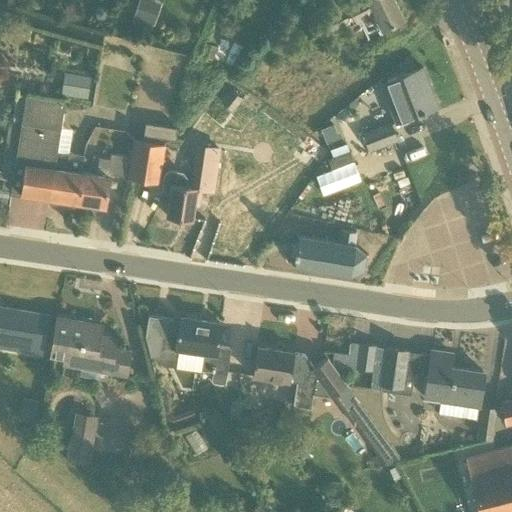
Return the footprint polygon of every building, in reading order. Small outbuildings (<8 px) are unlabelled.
[(157,14),(159,9),(149,5),(150,0),(139,0),(133,17),(133,18),(153,25),(154,21),(157,14)] [(360,53),(399,33),(393,22),(403,17),(394,0),(353,0),(338,8),(322,17),(331,34),(346,26),(360,53)] [(409,66),(414,64),(411,55),(405,58),(408,64),(409,66)] [(396,123),(439,106),(423,67),(381,84),(396,123)] [(91,76),(65,72),(61,94),(88,98),(91,76)] [(231,88),(221,101),(233,111),(243,98),(231,88)] [(78,201),(83,172),(86,155),(61,150),(57,150),(62,126),(66,100),(27,95),(22,122),(16,159),(11,191),(21,192),(21,193),(78,201)] [(16,159),(22,122),(13,121),(9,120),(4,157),(16,159)] [(176,139),(178,127),(146,122),(144,133),(176,139)] [(369,150),(397,139),(391,125),(364,136),(369,150)] [(159,182),(165,147),(135,142),(129,178),(159,182)] [(202,189),(205,190),(215,191),(221,147),(197,143),(190,186),(185,185),(187,177),(183,172),(170,170),(165,174),(163,186),(166,191),(171,191),(167,215),(170,216),(170,218),(180,219),(180,217),(192,219),(196,204),(200,204),(202,189)] [(350,152),(333,158),(328,160),(331,169),(354,161),(351,152),(350,152)] [(125,181),(132,158),(112,155),(111,161),(101,160),(98,174),(83,172),(78,201),(105,206),(110,179),(125,181)] [(0,196),(9,198),(9,189),(0,187),(0,196)] [(308,265),(307,269),(309,269),(309,266),(321,267),(321,271),(322,271),(323,268),(335,270),(334,273),(336,273),(337,270),(348,272),(348,275),(350,275),(350,272),(362,267),(366,268),(366,266),(363,265),(364,255),(368,256),(368,254),(365,253),(355,245),(356,231),(342,229),(340,242),(327,240),(328,237),(326,237),(325,240),(314,238),(314,235),(312,234),(312,238),(300,236),(298,233),(297,234),(299,237),(298,244),(292,243),(291,244),(293,245),(292,253),(290,253),(290,254),(296,255),(295,262),(292,264),(293,265),(296,263),(308,265)] [(0,346),(43,354),(50,316),(0,307),(0,346)] [(181,317),(182,312),(175,311),(174,318),(149,314),(151,355),(158,357),(165,364),(213,371),(212,380),(214,382),(224,384),(226,382),(231,347),(218,345),(221,323),(181,317)] [(62,364),(126,374),(130,350),(115,347),(117,337),(101,335),(102,324),(57,317),(51,355),(64,357),(62,364)] [(373,369),(377,345),(361,343),(358,367),(373,369)] [(295,353),(295,352),(257,346),(253,375),(298,381),(295,404),(313,407),(315,392),(333,394),(333,395),(350,384),(328,357),(314,367),(305,354),(295,353)] [(402,386),(404,373),(404,371),(414,372),(414,371),(415,371),(417,356),(406,354),(407,350),(387,348),(382,383),(402,386)] [(477,417),(479,405),(484,372),(450,366),(452,353),(432,350),(428,373),(428,374),(425,397),(441,399),(440,411),(477,417)] [(250,377),(249,394),(288,398),(290,381),(250,377)] [(35,422),(38,400),(23,397),(19,420),(35,422)] [(349,416),(363,410),(357,397),(343,403),(349,416)] [(506,425),(511,423),(511,398),(501,401),(506,425)] [(479,436),(491,438),(495,408),(484,406),(479,436)] [(69,459),(91,463),(99,416),(76,413),(69,459)] [(365,435),(387,461),(397,453),(375,426),(365,435)] [(511,511),(511,443),(465,454),(479,511),(511,511)] [(265,511),(259,503),(246,511),(265,511)]
